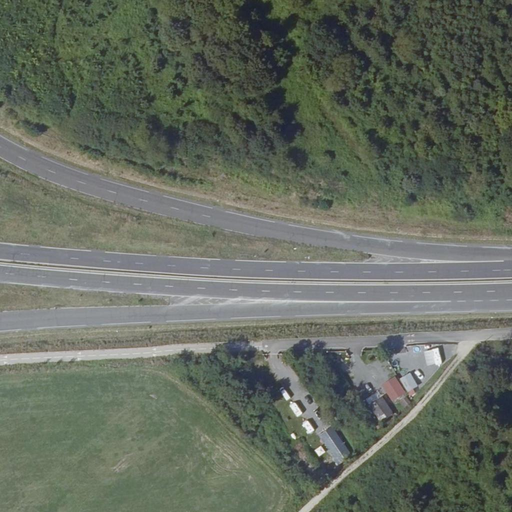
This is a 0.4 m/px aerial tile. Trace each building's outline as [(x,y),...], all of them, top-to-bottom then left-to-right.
[(400,377),(408,395),(419,390),(410,372),(400,377)] [(380,385),(392,402),(406,393),(394,375),(380,385)] [(381,423),(394,414),(381,395),(368,405),(381,423)] [(403,408),(410,402),(406,396),(398,402),(403,408)] [(292,406),(299,417),(304,414),(297,402),(292,406)] [(308,420),(303,424),(310,433),(314,430),(308,420)] [(332,426),(318,435),(336,462),(350,453),(332,426)]
